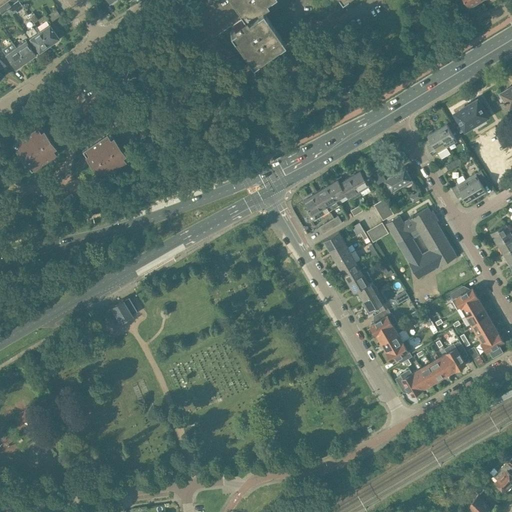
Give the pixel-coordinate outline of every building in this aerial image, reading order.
[(12,4),(8,0),(0,5),(0,10),(2,13),(8,9),(7,7),(12,4)] [(267,1),(268,0),(231,0),(243,16),(233,23),(235,27),(229,31),(252,63),(284,41),(263,9),(269,5),(267,1)] [(7,7),(8,9),(11,14),(16,10),(12,4),(7,7)] [(52,19),(59,15),(55,8),(48,13),(52,19)] [(50,23),(40,30),(49,44),(53,41),(55,41),(57,40),(58,38),(59,37),(50,23)] [(45,47),(49,44),(40,30),(37,32),(33,27),(26,31),(39,51),(40,50),(42,50),(44,49),(45,47)] [(26,39),(15,46),(25,60),(26,60),(28,60),(30,58),(31,56),(36,53),(26,39)] [(25,60),(15,46),(12,41),(2,48),(15,67),(20,64),(22,64),(24,62),(25,60)] [(511,84),(501,91),(503,94),(502,95),(505,100),(502,101),(506,109),(511,105),(511,84)] [(488,115),(477,98),(466,105),(477,122),(488,115)] [(459,109),(455,111),(462,123),(457,126),(461,132),(477,122),(466,105),(464,106),(459,109)] [(448,146),(458,141),(447,123),(438,129),(448,146)] [(59,151),(47,134),(40,124),(13,143),(31,170),(59,151)] [(448,146),(438,129),(428,135),(432,141),(427,145),(437,162),(443,159),(439,152),(448,146)] [(129,158),(115,137),(110,131),(83,150),(101,177),(129,158)] [(460,164),(457,159),(446,165),(449,171),(460,164)] [(405,167),(386,179),(393,190),(405,182),(407,185),(414,181),(405,167)] [(373,189),(370,184),(361,169),(351,176),(360,190),(362,195),(373,189)] [(477,196),(487,190),(482,183),(488,180),(482,170),(467,178),(477,196)] [(378,184),(386,179),(381,171),(373,176),(378,184)] [(351,176),(341,182),(347,193),(351,200),(362,194),(360,190),(351,176)] [(341,182),(339,178),(328,185),(337,199),(347,193),(341,182)] [(458,198),(463,195),(467,201),(477,196),(467,178),(457,184),(452,187),(458,198)] [(340,204),(337,199),(328,185),(318,191),(329,210),(340,204)] [(413,201),(423,196),(419,190),(410,196),(413,201)] [(329,210),(318,191),(304,199),(308,206),(305,208),(310,217),(315,219),(329,210)] [(388,203),(385,198),(375,204),(378,209),(388,203)] [(391,208),(388,203),(378,209),(380,214),(391,208)] [(404,221),(400,214),(387,222),(398,241),(410,261),(409,261),(419,277),(440,265),(457,255),(429,206),(415,214),(414,213),(411,215),(411,216),(412,216),(404,221)] [(391,208),(380,214),(383,219),(394,213),(391,208)] [(338,224),(343,221),(339,215),(334,218),(338,224)] [(338,224),(334,218),(320,226),(324,233),(338,224)] [(383,235),(389,232),(383,221),(377,225),(383,235)] [(360,222),(353,226),(358,234),(361,232),(364,230),(360,222)] [(498,241),(511,233),(511,231),(507,222),(492,231),(498,241)] [(378,238),(383,235),(377,225),(372,227),(378,238)] [(376,239),(378,238),(372,227),(367,230),(374,241),(376,239)] [(339,231),(324,239),(331,250),(346,241),(340,231),(339,231)] [(511,233),(498,241),(504,252),(511,247),(511,233)] [(352,251),(346,241),(331,250),(337,260),(352,251)] [(358,262),(352,251),(337,260),(343,270),(358,262)] [(358,262),(343,270),(349,281),(364,272),(358,262)] [(367,270),(364,272),(349,281),(355,291),(373,280),(367,270)] [(379,290),(373,280),(355,291),(355,292),(359,289),(361,294),(359,295),(362,299),(364,298),(365,299),(379,290)] [(478,296),(473,287),(467,290),(464,284),(450,293),(453,298),(452,299),(458,308),(478,296)] [(395,295),(398,302),(410,296),(407,289),(395,295)] [(393,304),(389,298),(385,301),(379,290),(365,299),(366,301),(363,302),(368,311),(378,306),(381,311),(388,306),(393,304)] [(110,305),(111,307),(106,310),(114,323),(119,320),(120,322),(126,318),(133,314),(132,313),(137,310),(129,298),(129,296),(124,299),(123,298),(116,302),(110,305)] [(484,305),(478,296),(458,308),(462,306),(467,314),(484,305)] [(472,323),(489,313),(484,305),(467,314),(472,323)] [(374,315),(377,320),(372,323),(377,333),(398,320),(392,311),(391,312),(388,306),(381,311),(374,315)] [(494,322),(489,313),(472,323),(478,332),(494,322)] [(429,326),(434,323),(429,314),(419,320),(422,324),(426,321),(429,326)] [(398,321),(398,320),(377,333),(382,341),(399,332),(394,323),(398,321)] [(494,322),(478,332),(483,341),(499,331),(494,322)] [(504,340),(499,331),(483,341),(488,350),(489,349),(491,352),(497,349),(495,346),(504,340)] [(382,341),(388,350),(408,338),(404,340),(399,332),(382,341)] [(388,350),(393,359),(398,356),(402,362),(405,360),(408,358),(413,355),(411,353),(410,350),(414,347),(408,338),(388,350)] [(457,368),(466,362),(463,357),(468,354),(460,340),(455,343),(454,342),(445,347),(457,368)] [(475,345),(469,349),(474,358),(480,355),(475,345)] [(448,373),(457,368),(445,347),(447,352),(439,357),(448,373)] [(448,373),(439,357),(430,362),(439,378),(448,373)] [(431,383),(439,378),(430,362),(421,367),(431,383)] [(431,383),(421,367),(413,372),(410,368),(422,389),(431,383)] [(413,394),(422,389),(410,368),(401,373),(401,374),(396,377),(404,391),(410,388),(413,394)] [(511,461),(510,463),(508,462),(495,476),(498,479),(496,481),(505,490),(507,489),(508,489),(510,486),(511,485),(511,483),(511,461)] [(469,470),(475,476),(481,470),(475,464),(469,470)] [(474,480),(468,474),(463,479),(469,485),(474,480)] [(484,476),(480,481),(486,487),(490,483),(484,476)] [(474,488),(472,490),(468,494),(473,499),(469,504),(477,511),(485,511),(490,507),(478,495),(481,492),(484,489),(476,481),(472,486),(474,488)]
